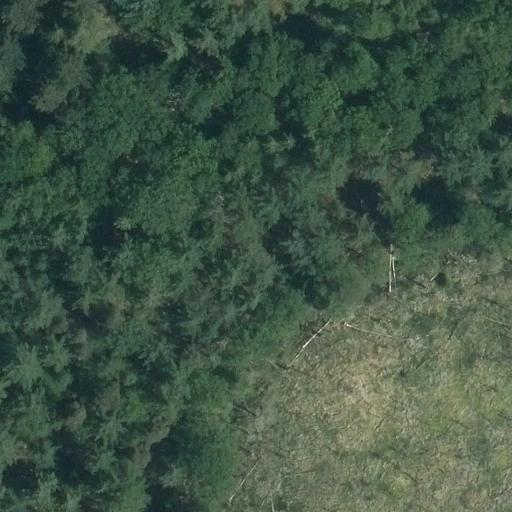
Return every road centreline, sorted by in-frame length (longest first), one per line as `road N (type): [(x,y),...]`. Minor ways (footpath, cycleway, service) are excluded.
road 1 (track): [(0,170),(511,50)]
road 2 (track): [(146,137),(116,0)]
